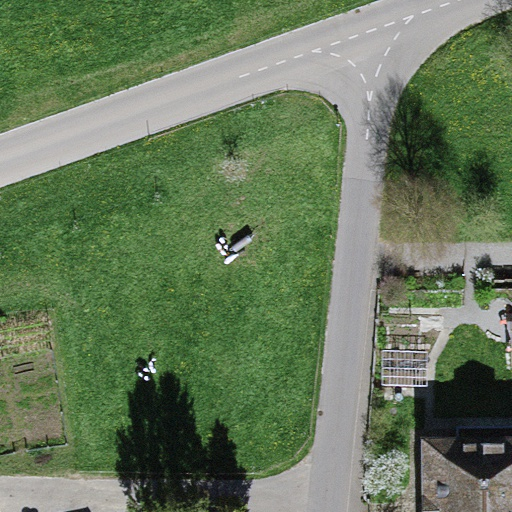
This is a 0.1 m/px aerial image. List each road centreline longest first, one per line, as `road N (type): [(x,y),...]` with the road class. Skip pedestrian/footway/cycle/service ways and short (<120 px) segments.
road 1 (unclassified): [(369,36),(350,361),(330,511)]
road 2 (residential): [(0,160),(369,36)]
